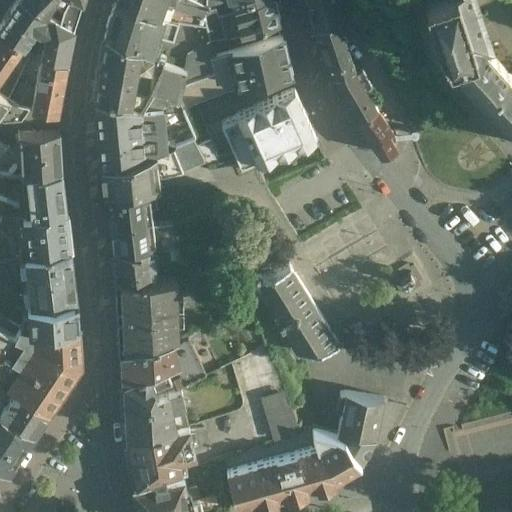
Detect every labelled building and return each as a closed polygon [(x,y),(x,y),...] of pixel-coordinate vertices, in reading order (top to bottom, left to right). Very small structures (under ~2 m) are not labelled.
[(17,0),(0,26),(0,33),(31,53),(46,14),(20,0),(17,0)] [(20,0),(46,14),(60,22),(64,5),(54,0),(20,0)] [(60,22),(74,30),(82,1),(79,0),(54,0),(64,5),(60,22)] [(116,0),(115,2),(134,10),(179,22),(206,25),(204,17),(201,18),(204,9),(205,5),(195,0),(116,0)] [(204,9),(230,0),(205,0),(205,5),(204,9)] [(279,26),(273,0),(264,0),(233,9),(219,13),(225,39),(229,39),(279,26)] [(230,0),(233,9),(264,0),(230,0)] [(336,0),(306,0),(314,27),(338,19),(336,0)] [(511,69),(491,47),(481,37),(491,35),(478,0),(427,0),(432,16),(437,33),(446,49),(479,91),(511,125),(511,69)] [(134,10),(115,2),(105,38),(152,55),(158,37),(173,41),(179,22),(134,10)] [(60,22),(46,14),(31,53),(67,64),(74,30),(60,22)] [(330,76),(354,68),(338,19),(314,27),(330,76)] [(31,53),(0,33),(0,95),(8,101),(17,82),(31,53)] [(153,91),(156,83),(163,65),(166,59),(152,55),(105,38),(102,54),(100,69),(97,87),(95,103),(124,105),(141,111),(153,91)] [(282,38),(232,54),(240,92),(292,80),(282,38)] [(187,58),(184,73),(186,74),(184,88),(215,76),(211,60),(216,58),(211,44),(187,58)] [(178,104),(184,88),(186,74),(184,73),(163,65),(156,83),(153,91),(141,111),(124,105),(95,103),(97,122),(100,154),(102,171),(148,160),(196,140),(187,120),(165,130),(163,112),(171,101),(178,104)] [(358,122),(377,109),(365,89),(371,85),(362,68),(361,67),(355,70),(354,68),(330,76),(358,122)] [(35,91),(32,110),(58,115),(66,73),(42,69),(39,71),(35,91)] [(35,91),(17,82),(8,101),(11,103),(18,107),(32,110),(35,91)] [(294,91),(236,117),(237,118),(221,125),(241,172),(257,165),(258,167),(316,142),(294,91)] [(0,95),(0,121),(4,124),(21,122),(29,111),(32,110),(18,107),(11,103),(8,101),(0,95)] [(377,109),(358,122),(382,156),(395,149),(391,138),(389,137),(388,133),(390,131),(392,130),(377,109)] [(417,135),(416,129),(392,131),(393,138),(417,135)] [(20,152),(21,178),(27,178),(61,176),(59,133),(19,135),(20,152)] [(148,160),(102,171),(105,199),(149,194),(161,192),(159,180),(183,174),(182,170),(203,161),(196,140),(148,160)] [(0,147),(0,175),(1,176),(16,178),(21,178),(20,152),(8,152),(0,147)] [(0,175),(0,224),(8,221),(9,219),(31,216),(27,178),(21,178),(16,178),(1,176),(0,175)] [(32,220),(66,216),(61,176),(27,178),(31,216),(32,220)] [(149,194),(105,199),(112,254),(169,252),(176,251),(172,225),(153,227),(149,194)] [(0,263),(27,260),(71,254),(66,216),(32,220),(23,221),(15,222),(0,229),(0,263)] [(169,252),(112,254),(114,285),(121,284),(156,282),(156,262),(161,262),(161,264),(170,264),(169,252)] [(31,306),(76,305),(71,254),(27,260),(31,306)] [(297,354),(339,346),(286,263),(271,268),(266,258),(248,265),(252,280),(297,354)] [(156,282),(121,284),(124,353),(178,339),(173,281),(156,282)] [(28,307),(29,330),(37,331),(78,329),(76,305),(31,306),(28,307)] [(20,328),(15,337),(0,328),(0,383),(14,393),(48,414),(80,365),(78,329),(37,331),(29,330),(20,328)] [(178,339),(124,353),(118,354),(120,384),(165,366),(176,389),(181,388),(206,374),(186,335),(178,339)] [(165,366),(120,384),(121,403),(122,424),(123,438),(189,426),(181,388),(176,389),(165,366)] [(270,438),(295,435),(288,389),(264,392),(270,438)] [(0,412),(0,414),(33,436),(48,414),(14,393),(0,412)] [(347,396),(337,437),(345,439),(362,464),(376,439),(384,401),(347,396)] [(0,467),(9,472),(33,436),(0,414),(0,467)] [(189,426),(123,438),(133,486),(153,482),(164,478),(181,471),(186,469),(184,458),(194,454),(189,426)] [(316,446),(226,472),(237,511),(259,504),(260,506),(278,501),(277,499),(287,496),(287,498),(308,492),(307,490),(316,487),(317,489),(335,482),(334,480),(336,479),(338,478),(362,464),(345,439),(337,437),(313,431),(312,431),(316,446)] [(153,482),(133,486),(138,511),(201,511),(197,489),(188,491),(185,479),(182,480),(181,471),(164,478),(166,484),(155,487),(153,482)]
